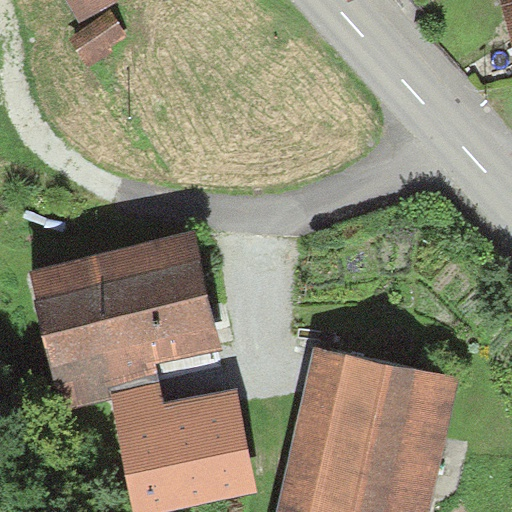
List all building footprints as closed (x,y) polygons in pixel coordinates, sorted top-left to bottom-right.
[(65,0),(81,27),(126,0),(65,0)] [(347,0),(351,8),(369,0),(347,0)] [(511,0),(503,0),(500,1),(511,43),(511,0)] [(112,14),(72,42),(90,67),(111,52),(109,48),(127,35),(112,14)] [(29,278),(37,310),(202,269),(193,239),(29,278)] [(37,310),(63,414),(112,402),(162,389),(158,372),(224,355),(202,269),(37,310)] [(308,355),(278,511),(427,511),(452,382),(308,355)] [(112,402),(135,511),(179,511),(255,494),(233,396),(165,412),(162,389),(112,402)]
